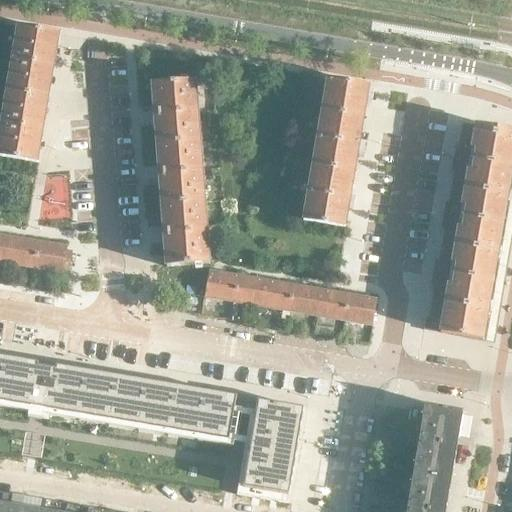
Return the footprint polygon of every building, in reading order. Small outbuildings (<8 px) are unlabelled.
[(48,99),(59,35),(59,34),(18,27),(7,92),(48,99)] [(363,118),(367,97),(368,87),(327,80),(322,111),(363,118)] [(199,140),(194,81),(152,84),(157,143),(199,140)] [(0,157),(37,163),(48,99),(7,92),(0,131),(0,157)] [(354,173),(359,141),(363,118),(322,111),(312,166),(354,173)] [(474,134),(475,127),(463,124),(461,132),(474,134)] [(511,168),(511,167),(511,132),(475,127),(474,134),(473,142),(471,150),(470,161),(511,168)] [(473,142),(474,134),(461,132),(460,140),(473,142)] [(204,202),(199,140),(157,143),(161,205),(204,202)] [(471,150),(473,142),(460,140),(459,147),(459,148),(471,150)] [(470,161),(471,150),(459,148),(459,147),(455,146),(453,158),(470,161)] [(468,172),(470,161),(453,158),(451,169),(455,170),(455,169),(468,172)] [(502,225),(510,177),(511,168),(470,161),(468,172),(467,178),(466,183),(465,189),(464,195),(463,201),(462,207),(460,218),(502,225)] [(344,228),(350,195),(354,173),(312,166),(303,221),(344,228)] [(467,178),(468,172),(455,169),(455,170),(454,175),(467,178)] [(466,183),(467,178),(454,175),(453,181),(466,183)] [(465,189),(466,183),(453,181),(452,187),(465,189)] [(464,195),(465,189),(452,187),(451,193),(464,195)] [(463,201),(464,195),(451,193),(450,199),(463,201)] [(462,207),(463,201),(450,199),(449,205),(462,207)] [(208,264),(205,224),(204,202),(161,205),(166,267),(208,264)] [(492,282),(502,225),(460,218),(458,229),(457,235),(456,241),(455,247),(454,252),(453,258),(452,264),(450,275),(492,282)] [(457,235),(458,229),(445,226),(444,233),(457,235)] [(456,241),(457,235),(444,233),(443,238),(456,241)] [(0,262),(6,263),(10,238),(0,236),(0,262)] [(34,268),(38,243),(10,238),(6,263),(34,268)] [(455,247),(456,241),(443,238),(442,244),(455,247)] [(63,269),(66,252),(66,248),(38,243),(34,268),(62,273),(63,269)] [(454,252),(455,247),(442,244),(441,250),(454,252)] [(453,258),(454,252),(441,250),(440,256),(453,258)] [(68,270),(71,253),(66,252),(63,269),(68,270)] [(452,264),(453,258),(440,256),(439,261),(439,262),(452,264)] [(450,275),(452,264),(439,262),(439,261),(435,261),(433,272),(450,275)] [(233,302),(237,277),(209,272),(205,297),(233,302)] [(448,286),(450,275),(433,272),(431,284),(435,284),(448,286)] [(482,341),(492,282),(450,275),(448,286),(447,292),(446,298),(445,304),(444,310),(443,315),(442,321),(440,333),(482,341)] [(260,307),(265,282),(237,277),(233,302),(260,307)] [(288,311),(292,286),(265,282),(260,307),(288,311)] [(447,292),(448,286),(435,284),(434,290),(447,292)] [(316,316),(320,291),(292,286),(288,311),(316,316)] [(446,298),(447,292),(434,290),(433,296),(446,298)] [(344,321),(348,296),(320,291),(316,316),(344,321)] [(372,324),(376,300),(348,296),(344,321),(372,326),(372,324)] [(445,304),(446,298),(433,296),(432,301),(445,304)] [(444,310),(445,304),(432,301),(431,307),(444,310)] [(443,315),(444,310),(431,307),(430,313),(443,315)] [(442,321),(443,315),(430,313),(430,318),(429,319),(442,321)] [(440,333),(442,321),(429,319),(430,318),(425,318),(423,330),(440,333)] [(0,402),(30,408),(30,407),(48,410),(48,411),(228,442),(229,442),(234,443),(235,437),(239,415),(243,416),(250,417),(255,418),(247,465),(244,484),(238,483),(236,494),(236,495),(252,498),(252,497),(259,499),(269,501),(270,501),(270,500),(277,502),(287,504),(290,488),(289,488),(291,473),(292,474),(301,423),(300,423),(302,413),(302,414),(303,409),(258,402),(257,404),(236,401),(236,398),(232,397),(232,398),(219,396),(219,395),(203,392),(203,393),(189,391),(189,390),(173,387),(173,388),(160,386),(160,385),(144,382),(143,383),(130,381),(130,380),(114,377),(114,378),(101,376),(101,375),(84,372),(84,373),(71,371),(71,370),(55,367),(55,370),(37,367),(38,364),(22,362),(9,360),(9,359),(0,357),(0,402)] [(450,482),(458,438),(462,413),(425,406),(424,410),(411,407),(408,421),(406,432),(415,435),(413,446),(418,446),(413,475),(450,482)] [(401,431),(403,420),(397,419),(395,429),(401,431)] [(385,453),(386,444),(380,443),(378,452),(385,453)] [(391,454),(393,444),(386,444),(385,453),(391,454)] [(398,456),(400,445),(393,444),(391,454),(398,456)] [(404,457),(406,445),(400,445),(398,456),(404,457)] [(445,511),(450,482),(413,475),(408,503),(404,502),(401,511),(445,511)] [(378,495),(379,485),(373,484),(371,493),(378,495)] [(384,496),(386,486),(379,485),(378,495),(384,496)] [(390,498),(392,487),(386,486),(384,496),(390,498)] [(397,500),(399,488),(392,487),(390,498),(397,500)] [(43,511),(46,502),(3,494),(0,511),(43,511)] [(65,511),(67,505),(46,502),(43,511),(65,511)]
